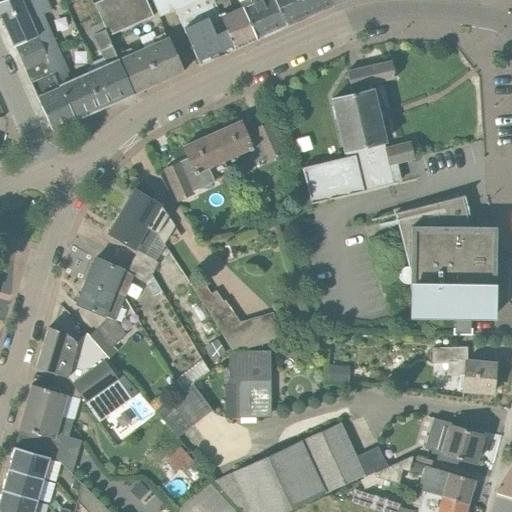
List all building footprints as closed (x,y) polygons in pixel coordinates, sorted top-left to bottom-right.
[(37,36),(21,0),(6,0),(0,2),(0,13),(15,46),(37,36)] [(46,0),(21,0),(37,36),(59,86),(65,84),(63,79),(68,77),(66,73),(69,72),(43,15),(51,12),(46,0)] [(103,0),(95,4),(103,22),(106,31),(108,36),(120,31),(106,0),(103,0)] [(106,0),(120,31),(131,26),(119,0),(106,0)] [(119,0),(131,26),(142,21),(133,0),(119,0)] [(154,16),(146,0),(133,0),(142,21),(154,16)] [(152,0),(160,18),(175,11),(199,65),(234,49),(212,0),(152,0)] [(256,39),(243,8),(234,13),(227,0),(212,0),(234,49),(256,39)] [(239,0),(243,8),(256,39),(286,26),(274,0),(239,0)] [(334,5),(331,0),(274,0),(286,26),(334,5)] [(95,35),(102,51),(108,65),(95,71),(110,104),(133,94),(119,60),(113,46),(108,36),(106,31),(103,22),(91,28),(94,35),(95,35)] [(75,120),(59,86),(37,36),(15,46),(50,126),(55,129),(75,120)] [(144,49),(159,83),(184,72),(169,38),(144,49)] [(119,60),(133,94),(159,83),(144,49),(119,60)] [(386,148),(372,90),(370,84),(395,78),(391,61),(347,72),(351,89),(352,88),(354,95),(332,100),(344,152),(346,158),(386,148)] [(59,86),(75,120),(110,104),(95,71),(65,84),(59,86)] [(240,122),(212,135),(223,161),(238,154),(244,168),(266,158),(268,160),(283,153),(269,123),(255,130),(256,134),(247,138),(240,122)] [(223,161),(212,135),(183,148),(190,163),(181,167),(179,164),(165,170),(178,200),(192,194),(191,191),(215,181),(209,167),(223,161)] [(414,159),(410,142),(386,148),(390,165),(392,165),(414,159)] [(386,148),(346,158),(302,168),(311,205),(397,184),(392,165),(390,165),(386,148)] [(157,234),(164,245),(174,227),(167,216),(161,206),(134,190),(121,213),(157,234)] [(493,318),(493,315),(493,286),(491,286),(489,278),(488,273),(483,254),(482,253),(483,251),(484,250),(484,248),(484,246),(483,244),(481,243),(480,241),(478,241),(476,241),(464,196),(395,214),(408,267),(406,267),(405,268),(403,269),(401,270),(400,271),(399,273),(399,275),(399,277),(399,279),(400,281),(401,282),(403,284),(405,284),(407,285),(409,285),(411,285),(412,284),(412,317),(454,317),(453,336),(472,336),(472,318),(490,318),(493,318)] [(164,245),(157,234),(121,213),(108,234),(138,251),(132,262),(152,274),(159,262),(156,260),(164,246),(164,245)] [(232,244),(221,246),(224,259),(235,256),(232,244)] [(152,274),(132,262),(126,272),(123,270),(95,258),(86,282),(114,293),(125,297),(133,276),(147,284),(153,297),(161,292),(152,274)] [(210,295),(200,279),(190,285),(233,352),(280,339),(272,312),(239,322),(224,301),(222,302),(215,292),(210,295)] [(125,297),(114,293),(86,282),(76,305),(109,318),(89,336),(109,358),(117,352),(113,347),(126,335),(115,320),(125,297)] [(67,378),(72,385),(105,361),(109,358),(89,336),(86,334),(78,343),(67,333),(48,327),(36,369),(55,374),(67,378)] [(217,342),(206,348),(213,360),(223,354),(217,342)] [(495,364),(467,361),(466,347),(433,349),(434,363),(449,362),(448,375),(459,376),(458,389),(463,389),(463,391),(492,394),(495,364)] [(236,416),(269,416),(271,416),(270,352),(233,353),(231,353),(228,355),(229,386),(236,386),(236,416)] [(72,385),(76,391),(80,396),(85,404),(119,380),(105,361),(72,385)] [(175,381),(183,391),(208,372),(201,362),(175,381)] [(329,366),(328,382),(348,383),(349,367),(329,366)] [(80,396),(76,391),(72,385),(67,378),(55,374),(50,390),(31,385),(25,407),(61,417),(67,395),(79,398),(80,396)] [(85,404),(99,422),(133,399),(119,380),(85,404)] [(166,405),(156,413),(176,437),(213,409),(193,384),(166,405)] [(156,413),(166,405),(160,397),(150,405),(156,413)] [(73,421),(61,417),(25,407),(19,429),(38,434),(34,448),(51,453),(55,458),(59,445),(65,447),(71,427),(73,421)] [(475,463),(483,436),(448,426),(449,423),(433,419),(425,449),(475,463)] [(302,440),(326,493),(363,476),(355,456),(339,423),(302,440)] [(234,472),(252,510),(252,511),(284,511),(326,493),(302,440),(234,472)] [(386,464),(393,460),(386,444),(378,448),(386,464)] [(378,448),(377,446),(355,456),(363,476),(363,478),(387,467),(386,464),(378,448)] [(49,459),(50,459),(50,458),(14,447),(13,449),(8,468),(7,468),(7,469),(44,480),(44,479),(49,459)] [(169,478),(189,460),(178,448),(159,465),(169,478)] [(426,492),(467,504),(474,480),(449,473),(449,474),(430,468),(432,461),(413,456),(413,457),(411,457),(409,457),(373,474),(375,478),(398,485),(401,474),(420,480),(417,491),(426,493),(426,492)] [(1,489),(1,490),(38,501),(38,500),(43,480),(44,480),(7,469),(7,470),(2,490),(1,489)] [(240,511),(248,511),(252,510),(234,472),(214,481),(240,511)] [(71,489),(80,492),(82,485),(74,477),(71,489)] [(133,490),(141,499),(148,492),(140,483),(133,490)] [(108,511),(82,485),(80,492),(77,502),(86,511),(108,511)] [(37,502),(38,501),(1,490),(1,491),(0,495),(0,511),(34,511),(37,502)] [(376,511),(413,511),(381,502),(354,492),(350,503),(363,507),(376,511)] [(426,492),(426,493),(420,511),(465,511),(467,504),(426,492)]
